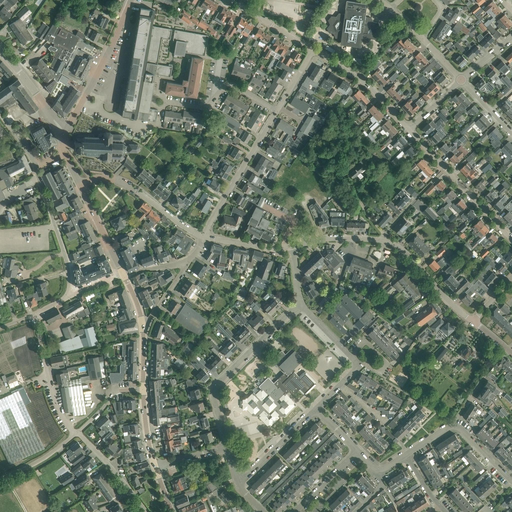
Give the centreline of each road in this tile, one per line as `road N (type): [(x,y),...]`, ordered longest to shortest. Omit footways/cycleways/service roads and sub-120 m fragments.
road 1 (tertiary): [(473,321),(397,246),(336,238),(292,246)]
road 2 (residential): [(227,446),(215,388),(300,304)]
road 3 (residential): [(82,103),(158,126),(165,103),(205,109),(213,100)]
road 4 (residential): [(511,240),(408,128)]
road 5 (residential): [(203,237),(276,111)]
road 6 (tertiary): [(203,237),(125,184),(101,177),(79,184)]
road 7 (residential): [(511,482),(460,428),(448,427),(405,455)]
road 8 (unclassified): [(70,297),(66,258),(35,167)]
road 9 (residential): [(74,434),(53,400),(33,314)]
road 10 (residential): [(408,128),(366,83),(313,50)]
